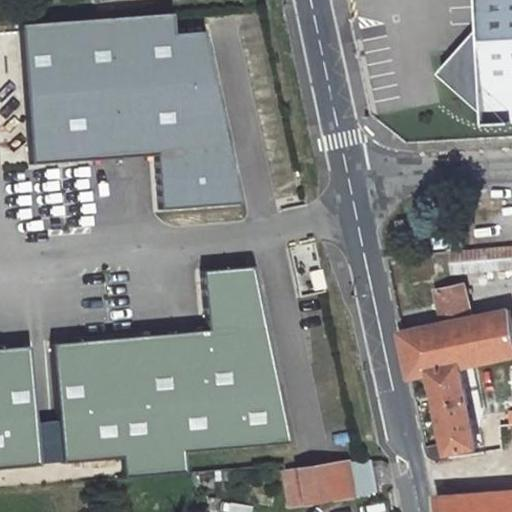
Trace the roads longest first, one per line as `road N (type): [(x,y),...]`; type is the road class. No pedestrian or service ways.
road 1 (tertiary): [(344,170),(420,511)]
road 2 (tertiary): [(308,0),(344,170)]
road 3 (residential): [(344,170),(511,166)]
